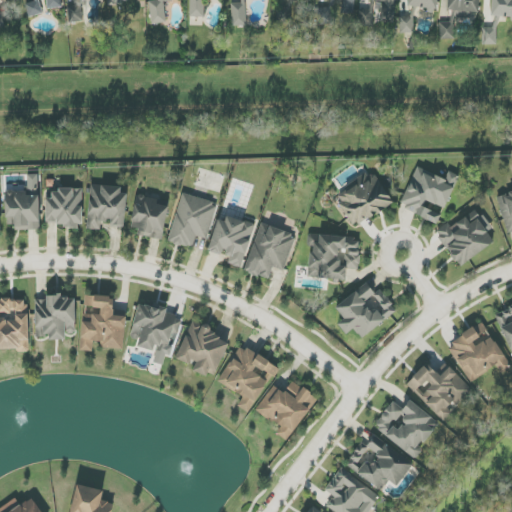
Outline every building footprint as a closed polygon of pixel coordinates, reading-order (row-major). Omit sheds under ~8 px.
[(63,8),(61,0),(46,0),(47,9),(63,8)] [(156,0),(156,1),(150,1),(151,24),(165,24),(165,2),(173,2),(172,0),(156,0)] [(190,0),(190,17),(204,17),(204,0),(190,0)] [(354,14),(355,0),(342,0),(342,13),(354,14)] [(396,0),(369,0),(376,1),(375,9),(382,10),(381,22),(393,23),(396,0)] [(438,0),(408,0),(408,7),(437,9),(438,0)] [(479,13),(479,0),(448,0),(448,11),(479,13)] [(511,0),(491,0),(491,16),(511,17),(511,0)] [(40,1),(25,4),(29,18),(43,14),(40,1)] [(231,4),(232,26),(247,26),(246,3),(231,4)] [(68,22),(83,22),(82,5),(67,6),(68,22)] [(370,10),(359,11),(361,25),(372,24),(370,10)] [(399,34),(414,33),(414,17),(399,17),(399,34)] [(440,23),(440,39),(455,39),(455,23),(440,23)] [(482,45),(496,45),(496,27),(482,28),(482,45)] [(445,209),(459,176),(449,172),(445,179),(417,167),(400,207),(437,223),(441,215),(424,208),(427,202),(445,209)] [(354,228),(393,202),(373,172),(334,198),(354,228)] [(121,187),(90,185),(88,229),(100,230),(101,221),(111,222),(111,227),(125,228),(127,194),(121,193),(121,187)] [(15,231),(40,230),(39,187),(25,187),(25,191),(5,191),(6,217),(15,217),(15,231)] [(82,190),(52,189),(52,198),(46,198),(46,224),(69,224),(69,229),(82,229),(82,190)] [(507,234),(511,232),(511,192),(497,196),(507,234)] [(182,194),(169,242),(192,249),(196,236),(206,239),(216,203),(182,194)] [(162,240),(169,206),(157,204),(158,199),(137,195),(131,228),(141,230),(140,236),(162,240)] [(459,267),(495,242),(474,212),(452,227),(449,223),(435,232),(459,267)] [(254,226),(219,216),(208,252),(222,256),(223,253),(230,255),(228,264),(242,268),(254,226)] [(245,271),(269,280),(273,267),(284,271),(296,236),(261,224),(245,271)] [(346,269),(359,269),(360,237),(319,236),(319,243),(311,243),(310,279),(346,279),(346,269)] [(397,315),(380,286),(360,298),(357,293),(335,306),(343,320),(338,323),(345,334),(355,329),(360,337),(397,315)] [(124,349),(126,311),(112,310),(113,297),(84,295),(81,351),(93,352),(94,341),(102,342),(101,348),(124,349)] [(36,337),(49,337),(49,341),(66,340),(66,333),(76,333),(75,296),(46,296),(46,300),(35,300),(36,337)] [(0,350),(29,349),(27,299),(0,300),(0,350)] [(156,352),(154,363),(163,365),(166,355),(171,357),(173,346),(170,345),(172,334),(179,335),(183,319),(167,315),(168,310),(139,303),(130,339),(139,340),(137,348),(156,352)] [(511,355),(511,307),(495,314),(511,355)] [(231,339),(192,323),(176,360),(190,365),(192,361),(197,363),(194,370),(214,379),(231,339)] [(469,382),(497,366),(501,373),(510,368),(493,336),(476,346),(473,340),(488,332),(483,324),(448,344),(469,382)] [(218,382),(243,397),(238,406),(250,414),(278,367),(240,345),(218,382)] [(407,384),(444,422),(452,414),(451,412),(472,391),(450,367),(440,376),(428,364),(407,384)] [(256,411),(281,427),(277,434),(288,442),(317,398),(292,381),(284,393),(273,386),(256,411)] [(392,402),(373,429),(416,458),(440,423),(409,402),(404,409),(392,402)] [(397,487),(413,463),(375,436),(368,446),(363,442),(346,466),(381,491),(389,481),(397,487)] [(333,511),(369,511),(380,496),(340,469),(325,490),(330,494),(323,505),(333,511)] [(112,511),(114,504),(102,501),(104,491),(77,485),(70,511),(112,511)] [(41,511),(33,498),(9,511),(41,511)]
